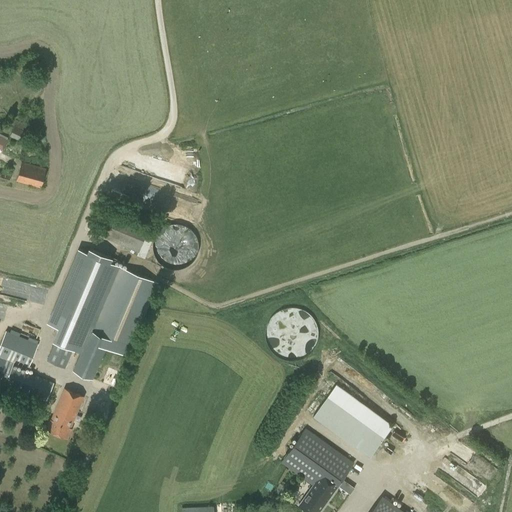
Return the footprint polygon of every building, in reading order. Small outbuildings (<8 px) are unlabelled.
[(41,67),(34,54),(16,66),(23,78),(41,67)] [(31,126),(16,120),(9,137),(23,143),(31,126)] [(47,168),(22,161),(16,181),(41,188),(47,168)] [(108,208),(97,232),(138,250),(149,225),(108,208)] [(162,226),(154,252),(179,260),(187,233),(162,226)] [(66,335),(84,342),(87,343),(97,320),(95,320),(117,266),(79,249),(49,319),(50,324),(68,331),(66,335)] [(93,379),(106,348),(127,357),(158,283),(119,266),(97,320),(87,343),(84,342),(72,371),(93,379)] [(313,344),(316,312),(273,308),(268,350),(293,353),(293,350),(302,351),(303,343),(313,344)] [(38,344),(5,330),(0,342),(0,382),(46,401),(54,383),(23,370),(24,367),(28,369),(38,344)] [(73,348),(55,340),(46,360),(65,368),(73,348)] [(312,417),(370,457),(392,425),(334,385),(312,417)] [(63,387),(53,411),(74,420),(84,396),(63,387)] [(74,420),(53,411),(50,418),(49,418),(44,429),(68,439),(72,428),(71,427),(74,420)] [(319,511),(355,462),(305,427),(280,462),(312,485),(298,504),(308,511),(319,511)] [(400,511),(381,498),(371,511),(400,511)]
